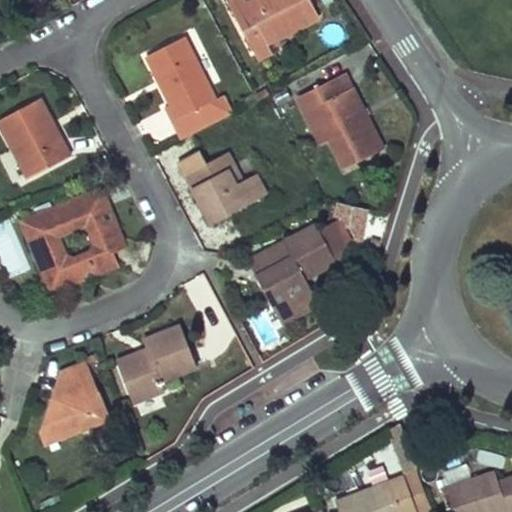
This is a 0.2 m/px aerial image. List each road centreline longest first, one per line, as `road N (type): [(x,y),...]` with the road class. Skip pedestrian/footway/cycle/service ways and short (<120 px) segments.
road 1 (tertiary): [(455,339),(168,511)]
road 2 (residential): [(0,315),(16,337),(38,341),(157,288),(180,259),(170,230)]
road 3 (residential): [(170,230),(67,34)]
road 4 (residential): [(495,169),(378,0)]
road 5 (tertiary): [(495,169),(454,211),(438,253),(438,292),(455,339)]
